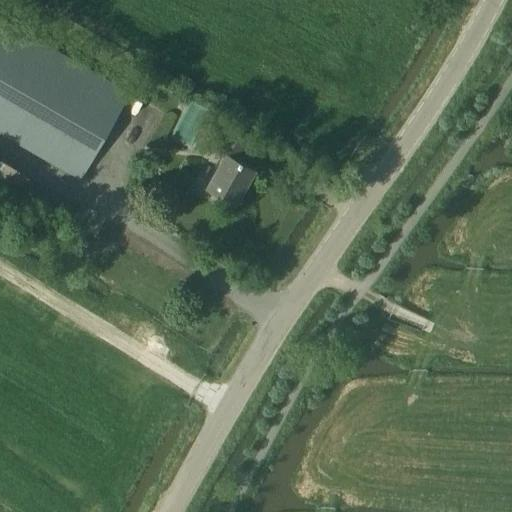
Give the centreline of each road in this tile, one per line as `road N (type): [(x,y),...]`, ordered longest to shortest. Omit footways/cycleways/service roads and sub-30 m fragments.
road 1 (tertiary): [(172,511),(284,316),(450,77),(492,0)]
road 2 (unclassified): [(228,511),(309,365),(511,77)]
road 3 (track): [(318,267),(434,329)]
